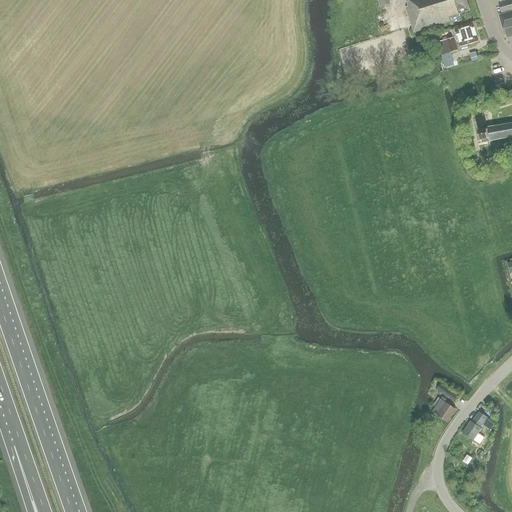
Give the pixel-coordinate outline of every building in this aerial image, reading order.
[(406,0),(408,7),(406,8),(414,33),(452,21),(452,19),(456,18),(458,22),(462,21),(460,14),(470,11),(466,0),(406,0)] [(511,0),(509,1),(508,0),(497,0),(502,13),(511,10),(511,0)] [(511,12),(499,16),(503,30),(505,29),(506,35),(511,33),(511,12)] [(458,53),(468,50),(467,45),(479,41),(473,23),(454,29),(455,30),(451,31),(453,38),(437,43),(441,56),(457,51),(458,53)] [(483,143),(511,137),(511,123),(491,127),(490,127),(488,127),(486,127),(487,130),(479,131),(481,140),(482,140),(483,143)] [(444,397),(448,391),(440,385),(436,391),(444,397)] [(435,408),(440,400),(436,397),(430,404),(435,408)] [(435,408),(432,412),(447,422),(455,410),(452,408),(454,406),(442,397),(440,400),(435,408)] [(472,422),(471,422),(463,433),(473,441),(474,441),(480,445),(484,438),(478,434),(482,429),(480,428),(483,425),(487,418),(479,412),(472,422)] [(487,418),(483,425),(491,430),(493,422),(487,418)] [(468,456),(463,463),(469,467),(474,460),(468,456)]
